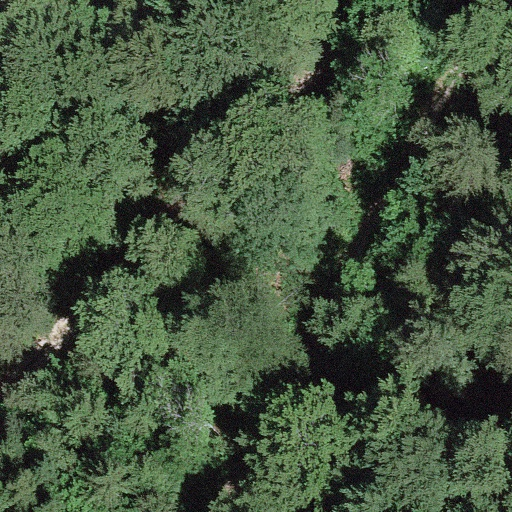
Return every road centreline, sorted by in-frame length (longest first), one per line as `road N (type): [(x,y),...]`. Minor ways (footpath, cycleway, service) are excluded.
road 1 (track): [(230,511),(456,92),(496,0)]
road 2 (track): [(0,420),(166,227),(381,0)]
